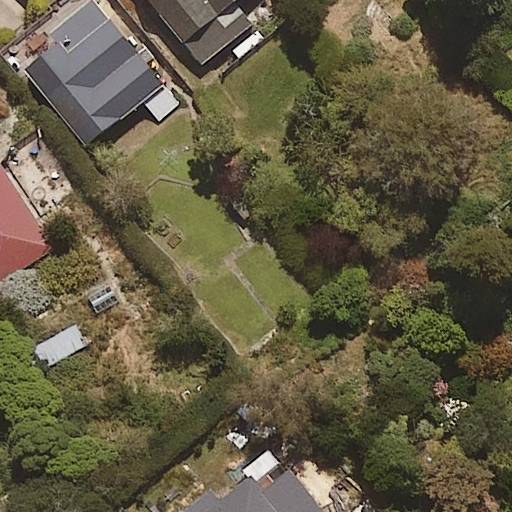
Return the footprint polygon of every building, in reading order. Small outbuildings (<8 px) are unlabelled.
[(150,0),(204,67),(256,26),(240,5),(246,0),(266,0),(150,0)] [(126,41),(98,7),(57,42),(60,45),(32,69),(97,145),(166,86),(153,71),(160,65),(134,34),(126,41)] [(0,278),(2,282),(55,247),(0,163),(0,278)] [(87,346),(77,328),(31,353),(42,371),(87,346)] [(272,504),(261,489),(230,511),(222,511),(216,502),(201,511),(323,511),(302,482),(272,504)]
